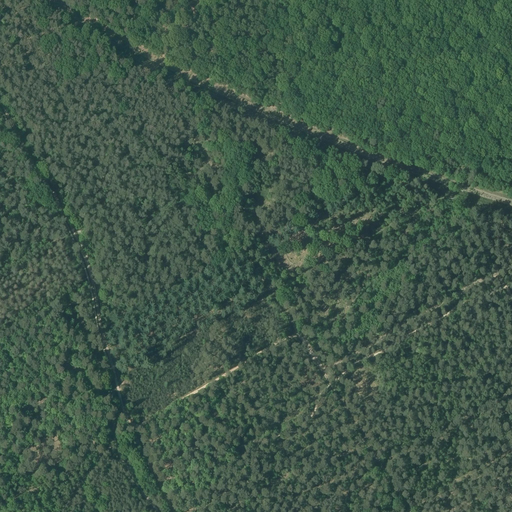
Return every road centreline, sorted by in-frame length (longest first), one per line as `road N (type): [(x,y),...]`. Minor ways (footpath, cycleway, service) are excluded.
road 1 (track): [(511,218),(434,200),(270,294),(295,334)]
road 2 (track): [(295,334),(404,511)]
road 3 (track): [(320,371),(496,273)]
road 4 (track): [(130,424),(295,334)]
road 5 (unknown): [(122,403),(66,297),(78,278),(59,238)]
road 6 (track): [(73,231),(122,403)]
road 7 (track): [(0,101),(73,231)]
road 8 (track): [(122,403),(175,511)]
road 9 (unknown): [(122,403),(70,511)]
